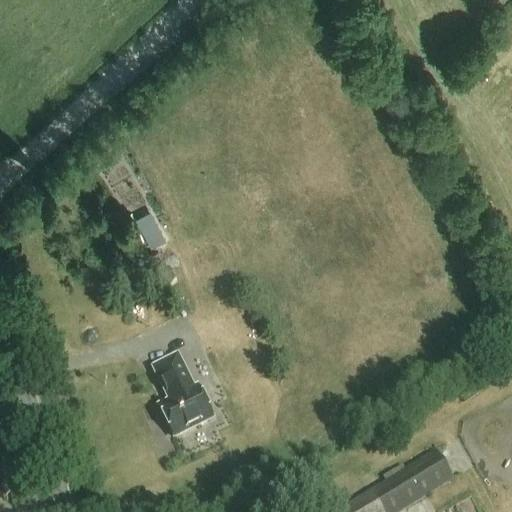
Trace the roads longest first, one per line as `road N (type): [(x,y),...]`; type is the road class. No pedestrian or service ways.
road 1 (track): [(0,185),(200,0)]
road 2 (tertiary): [(68,511),(0,309)]
